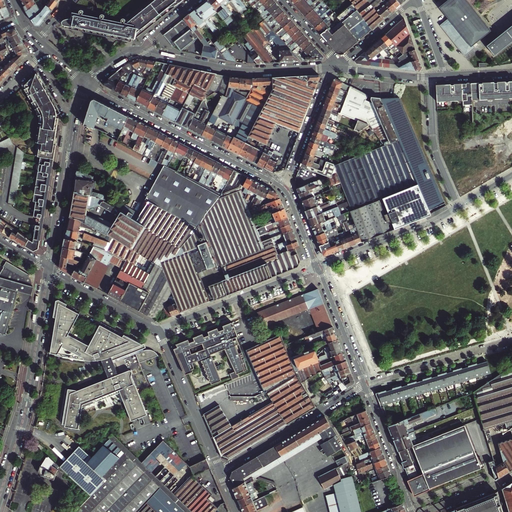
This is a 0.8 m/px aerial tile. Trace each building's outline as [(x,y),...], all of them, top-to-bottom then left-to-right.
[(39,0),(38,0),(35,0),(34,2),(33,0),(32,0),(24,6),(26,11),(32,19),(41,11),(45,7),(39,0)] [(38,0),(39,0),(45,7),(41,11),(32,19),(36,25),(40,25),(58,3),(54,0),(38,0)] [(183,0),(155,0),(131,19),(127,23),(125,23),(126,21),(126,20),(126,19),(125,18),(124,18),(122,18),(122,19),(122,20),(122,22),(110,20),(104,19),(105,17),(105,16),(105,15),(104,14),(103,14),(102,14),(101,15),(101,16),(101,17),(101,18),(89,16),(83,14),(84,13),(84,12),(84,11),(84,10),(83,10),(82,10),(81,10),(80,11),(80,12),(81,14),(72,12),(71,17),(74,17),(74,19),(71,19),(67,19),(64,20),(62,22),(62,23),(63,24),(64,25),(65,25),(97,32),(130,38),(131,38),(132,37),(135,37),(136,38),(137,33),(166,9),(169,7),(175,6),(175,2),(177,1),(179,3),(183,0)] [(207,0),(196,9),(207,23),(214,32),(217,29),(211,22),(210,22),(208,19),(217,12),(207,0)] [(217,0),(207,0),(217,12),(225,22),(228,20),(218,7),(221,5),(217,0)] [(227,0),(217,0),(221,5),(228,13),(230,12),(231,11),(224,3),(227,0)] [(246,12),(236,0),(227,0),(229,2),(231,1),(232,3),(236,7),(240,12),(243,15),(246,12)] [(236,0),(246,12),(248,10),(245,6),(246,6),(241,0),(236,0)] [(268,0),(259,0),(259,1),(255,4),(253,6),(257,11),(258,10),(256,8),(258,6),(260,5),(261,3),(263,5),(268,0)] [(267,10),(276,2),(273,0),(268,0),(263,5),(261,7),(259,8),(258,10),(257,11),(261,15),(262,14),(260,12),(263,10),(265,8),(267,10)] [(300,0),(295,5),(298,9),(308,0),(300,0)] [(308,0),(298,9),(302,13),(313,3),(310,0),(308,0)] [(380,15),(370,3),(367,0),(350,0),(353,3),(357,9),(372,29),(384,19),(380,15)] [(373,0),(370,3),(380,15),(382,13),(386,18),(392,12),(382,0),(381,0),(373,0)] [(382,0),(392,12),(397,8),(389,0),(387,2),(385,0),(384,0),(382,0)] [(389,0),(397,8),(401,5),(396,0),(389,0)] [(466,0),(447,0),(439,7),(448,19),(440,25),(465,56),(475,48),(473,45),(478,42),(491,31),(466,0)] [(271,14),(280,7),(276,2),(267,10),(264,12),(262,14),(261,15),(264,20),(265,20),(266,19),(264,17),(267,15),(269,12),(271,14)] [(302,13),(305,16),(316,6),(313,3),(302,13)] [(353,3),(344,11),(348,17),(357,9),(353,3)] [(0,20),(9,16),(10,14),(6,6),(1,8),(0,9),(0,20)] [(316,6),(305,16),(308,20),(320,10),(316,6)] [(275,19),(284,11),(280,7),(271,14),(268,17),(266,19),(265,20),(269,24),(270,23),(268,21),(274,17),(275,19)] [(201,28),(207,23),(196,9),(190,14),(197,22),(201,28)] [(344,54),(372,29),(357,9),(348,17),(344,11),(337,16),(339,19),(335,22),(333,24),(330,27),(321,34),(324,38),(338,53),(339,54),(340,55),(342,55),(343,54),(344,54)] [(320,10),(308,20),(312,24),(323,14),(320,10)] [(288,16),(284,11),(275,19),(270,23),(269,24),(273,29),(276,26),(275,24),(278,21),(279,23),(288,16)] [(329,16),(332,19),(333,20),(335,22),(339,19),(337,16),(334,12),(330,15),(329,16)] [(190,14),(184,19),(198,36),(201,40),(202,39),(203,40),(205,38),(208,42),(209,41),(210,40),(205,33),(203,34),(197,27),(194,24),(197,22),(190,14)] [(323,14),(312,24),(315,28),(327,18),(323,14)] [(292,20),(288,16),(279,23),(276,26),(273,29),(275,32),(282,26),(283,28),(292,20)] [(315,28),(318,31),(323,28),(322,27),(326,23),(326,22),(327,21),(327,22),(330,19),(331,20),(332,19),(329,16),(327,18),(315,28)] [(404,18),(386,34),(398,48),(399,50),(401,52),(403,54),(409,50),(409,51),(415,49),(404,18)] [(198,36),(184,19),(179,23),(164,35),(172,45),(175,42),(177,45),(181,50),(198,36)] [(275,32),(273,29),(269,24),(265,20),(264,20),(257,25),(270,41),(273,39),(277,45),(279,44),(280,62),(301,61),(300,59),(297,56),(295,54),(293,52),(291,50),(289,47),(287,45),(285,43),(283,41),(281,38),(279,36),(277,34),(275,32)] [(287,32),(296,25),(292,20),(283,28),(277,34),(279,36),(283,33),(286,30),(287,32)] [(318,31),(321,34),(330,27),(327,24),(326,23),(322,27),(323,28),(318,31)] [(257,25),(257,26),(251,30),(244,36),(248,41),(265,63),(275,62),(263,47),(270,41),(257,25)] [(291,37),(300,29),(296,25),(287,32),(285,35),(281,38),(283,41),(290,35),(291,37)] [(511,25),(487,45),(495,55),(511,41),(511,25)] [(4,40),(18,33),(16,28),(13,28),(1,33),(4,40)] [(295,41),(304,34),(300,29),(291,37),(285,43),(287,45),(294,40),(295,41)] [(8,51),(24,43),(21,38),(18,33),(4,40),(6,42),(8,41),(10,45),(6,47),(8,51)] [(300,46),(308,39),(304,34),(295,41),(289,47),(291,50),(294,47),(298,44),(300,46)] [(386,34),(381,38),(389,46),(391,45),(395,50),(398,48),(386,34)] [(202,55),(227,60),(214,44),(212,46),(210,45),(210,44),(209,44),(208,42),(205,38),(203,40),(202,39),(201,40),(204,44),(202,55)] [(381,38),(377,42),(386,52),(388,54),(389,55),(392,53),(387,48),(389,46),(381,38)] [(214,44),(227,60),(237,62),(227,49),(219,39),(214,44)] [(312,43),(308,39),(300,46),(296,49),(293,52),(295,54),(298,52),(300,50),(302,49),(304,51),(312,43)] [(251,51),(249,52),(258,63),(265,63),(248,41),(245,43),(251,51)] [(377,42),(373,45),(382,55),(386,52),(377,42)] [(17,51),(17,52),(26,47),(24,43),(8,51),(8,52),(9,52),(10,52),(11,53),(9,54),(10,55),(11,54),(17,51)] [(309,54),(316,48),(312,43),(304,51),(302,52),(300,54),(297,56),(300,59),(306,53),(308,55),(309,54)] [(369,48),(378,58),(382,55),(373,45),(369,48)] [(3,54),(8,52),(8,51),(6,47),(5,46),(2,47),(0,47),(0,54),(3,60),(3,59),(5,58),(4,56),(3,54)] [(18,65),(24,59),(29,55),(29,52),(26,47),(17,52),(17,51),(11,54),(14,57),(12,59),(18,65)] [(309,54),(311,56),(317,56),(317,60),(323,60),(324,57),(316,48),(309,54)] [(378,58),(369,48),(366,51),(371,58),(372,59),(373,59),(375,61),(378,58)] [(419,59),(415,49),(409,51),(410,53),(412,56),(414,61),(419,59)] [(252,63),(258,63),(249,52),(248,51),(248,63),(252,63)] [(366,62),(371,58),(366,51),(361,56),(366,62)] [(414,61),(412,56),(409,57),(411,61),(416,71),(420,71),(422,67),(419,59),(414,61)] [(16,68),(18,65),(12,59),(7,57),(5,58),(6,59),(4,60),(8,63),(14,70),(16,68)] [(140,65),(139,58),(131,61),(135,67),(140,65)] [(147,67),(149,59),(140,58),(139,58),(140,65),(141,65),(147,67)] [(370,65),(379,67),(380,59),(378,58),(375,61),(370,65)] [(157,61),(149,59),(147,67),(153,68),(157,61)] [(389,68),(401,69),(399,67),(393,60),(390,60),(389,68)] [(12,71),(14,70),(8,63),(6,65),(2,61),(0,61),(0,63),(10,73),(12,71)] [(416,71),(411,61),(399,67),(401,69),(416,71)] [(8,75),(10,73),(0,63),(0,71),(6,77),(8,75)] [(166,63),(162,70),(166,72),(170,64),(166,63)] [(190,93),(202,70),(170,64),(166,72),(162,80),(166,82),(173,85),(177,87),(190,93)] [(122,77),(115,90),(121,93),(126,83),(129,79),(127,78),(128,76),(127,76),(128,74),(127,72),(122,67),(117,71),(120,76),(122,77)] [(146,91),(143,89),(137,101),(148,107),(162,80),(166,72),(162,70),(158,78),(152,90),(147,88),(146,91)] [(202,70),(190,93),(195,96),(203,101),(209,96),(212,93),(223,96),(226,96),(229,86),(231,76),(202,70)] [(120,76),(117,71),(104,82),(104,85),(115,90),(122,77),(120,76)] [(61,112),(55,102),(48,88),(39,72),(37,73),(40,79),(46,89),(46,90),(46,91),(45,92),(46,94),(48,93),(52,99),(55,104),(59,109),(59,112),(59,113),(61,113),(61,112)] [(55,137),(56,135),(58,124),(59,118),(57,118),(59,114),(59,113),(57,114),(59,109),(55,104),(52,99),(48,93),(46,94),(45,92),(46,91),(46,90),(46,89),(40,79),(37,73),(35,79),(33,77),(25,85),(27,89),(28,91),(32,97),(36,105),(39,110),(40,113),(41,115),(41,117),(42,120),(42,123),(40,134),(38,143),(40,143),(39,152),(38,157),(41,157),(54,159),(56,145),(52,145),(53,142),(54,142),(55,142),(55,141),(55,140),(55,139),(55,137)] [(136,80),(127,97),(137,101),(143,89),(143,88),(138,85),(137,85),(141,77),(138,75),(136,80)] [(276,123),(300,132),(320,77),(319,75),(273,77),(273,88),(258,116),(276,123)] [(231,76),(229,86),(240,88),(241,77),(231,76)] [(245,142),(248,135),(258,116),(273,88),(273,77),(253,78),(253,86),(251,89),(248,95),(247,97),(236,119),(241,122),(233,137),(228,148),(239,154),(245,142)] [(333,79),(331,85),(347,91),(347,92),(348,93),(351,86),(336,78),(333,79)] [(121,93),(127,97),(136,80),(133,79),(130,85),(126,83),(121,93)] [(162,80),(148,107),(155,111),(162,97),(159,95),(166,82),(162,80)] [(511,80),(471,83),(471,100),(511,98),(511,80)] [(471,100),(471,83),(462,84),(463,101),(463,105),(472,104),(471,100)] [(463,101),(462,84),(436,85),(437,102),(463,101)] [(331,85),(329,90),(343,96),(344,93),(347,95),(348,93),(347,92),(347,91),(331,85)] [(226,96),(223,96),(220,102),(210,120),(210,121),(215,124),(219,117),(229,98),(232,99),(235,91),(239,93),(240,88),(229,86),(226,96)] [(399,140),(413,129),(398,94),(381,98),(372,97),(372,99),(373,103),(376,109),(364,104),(366,100),(368,95),(351,86),(348,93),(347,95),(346,97),(344,103),(342,108),(341,111),(340,113),(358,120),(354,130),(359,131),(369,125),(384,146),(399,140)] [(162,114),(176,121),(190,93),(177,87),(175,89),(170,99),(170,100),(169,102),(162,114)] [(38,143),(40,134),(42,123),(42,120),(41,117),(41,115),(40,113),(39,110),(36,105),(32,97),(28,91),(27,89),(25,89),(33,103),(38,111),(39,114),(40,118),(40,123),(36,142),(38,143)] [(329,90),(327,96),(337,100),(338,97),(344,99),(343,102),(344,103),(346,97),(343,96),(329,90)] [(242,94),(239,93),(235,91),(232,99),(229,98),(219,117),(228,121),(233,123),(236,119),(247,97),(242,94)] [(190,93),(176,121),(188,128),(196,114),(187,109),(195,96),(190,93)] [(209,96),(220,102),(223,96),(212,93),(209,96)] [(337,100),(327,96),(325,101),(342,108),(344,103),(343,102),(341,101),(340,103),(336,102),(337,100)] [(155,111),(159,113),(166,99),(162,97),(155,111)] [(159,113),(162,114),(169,102),(167,101),(168,98),(167,97),(166,99),(159,113)] [(104,113),(101,111),(105,103),(94,98),(92,100),(89,109),(100,113),(99,114),(103,115),(104,113)] [(373,103),(366,100),(364,104),(376,109),(373,103)] [(204,101),(203,101),(196,114),(188,128),(202,135),(210,121),(210,120),(206,118),(207,115),(206,114),(203,105),(204,101)] [(325,101),(323,107),(336,112),(337,109),(341,111),(342,108),(325,101)] [(109,122),(116,109),(105,103),(101,111),(104,113),(105,114),(102,119),(109,122)] [(336,112),(323,107),(319,115),(329,119),(330,116),(331,114),(335,115),(334,117),(334,119),(337,120),(340,113),(336,112)] [(100,113),(89,109),(86,117),(97,120),(98,118),(102,119),(105,114),(104,113),(103,115),(99,114),(100,113)] [(122,129),(129,116),(116,109),(109,122),(122,129)] [(319,115),(317,120),(327,124),(328,121),(329,119),(319,115)] [(132,135),(139,121),(129,116),(122,129),(121,132),(125,135),(123,139),(120,137),(120,136),(119,135),(117,140),(127,145),(132,135)] [(258,140),(260,141),(262,142),(267,145),(270,139),(276,123),(258,116),(248,135),(250,136),(253,138),(255,139),(258,140)] [(90,127),(94,129),(97,120),(86,117),(84,124),(87,126),(90,127)] [(317,120),(316,124),(331,130),(333,126),(327,124),(317,120)] [(138,138),(145,124),(139,121),(132,135),(138,138)] [(211,140),(217,129),(214,127),(215,124),(210,121),(202,135),(211,140)] [(137,150),(149,126),(145,124),(138,138),(133,148),(137,150)] [(316,124),(314,130),(328,135),(329,136),(331,130),(316,124)] [(161,146),(167,135),(149,126),(137,150),(155,159),(156,156),(161,146)] [(222,145),(228,134),(217,129),(211,140),(222,145)] [(399,140),(429,210),(445,203),(413,129),(399,140)] [(328,135),(314,130),(312,135),(327,141),(329,137),(327,136),(328,135)] [(228,134),(222,145),(228,148),(233,137),(228,134)] [(167,152),(174,139),(167,135),(161,146),(164,147),(159,158),(156,156),(155,159),(161,162),(164,157),(167,152)] [(327,141),(312,135),(310,140),(324,146),(324,144),(326,145),(327,141)] [(245,142),(239,154),(244,157),(250,144),(253,138),(250,136),(247,143),(245,142)] [(168,166),(180,142),(174,139),(167,152),(170,154),(168,159),(164,157),(161,162),(165,164),(168,166)] [(244,157),(248,159),(254,147),(258,140),(255,139),(252,145),(250,144),(244,157)] [(324,146),(310,140),(308,146),(320,150),(321,151),(322,150),(323,150),(324,148),(323,147),(324,146)] [(352,216),(353,220),(356,227),(358,232),(362,242),(374,237),(368,223),(372,221),(366,205),(379,200),(391,230),(430,215),(431,214),(429,210),(399,140),(384,146),(334,165),(341,182),(350,206),(352,210),(344,213),(346,218),(352,216)] [(248,159),(253,161),(259,149),(261,145),(262,142),(260,141),(256,148),(254,147),(248,159)] [(177,159),(180,152),(185,155),(190,147),(180,142),(168,166),(178,171),(181,164),(182,162),(177,159)] [(253,161),(257,164),(263,153),(265,149),(266,146),(267,145),(262,142),(261,145),(263,146),(261,150),(259,149),(253,161)] [(305,152),(317,157),(318,158),(320,159),(323,152),(321,151),(320,150),(308,146),(305,152)] [(184,164),(186,165),(195,149),(190,147),(185,155),(182,162),(181,164),(184,165),(184,164)] [(193,165),(199,152),(195,149),(186,165),(186,166),(191,168),(193,165)] [(273,153),(265,167),(272,171),(281,155),(274,150),(273,153)] [(268,155),(263,153),(257,164),(265,167),(273,153),(270,151),(268,155)] [(185,155),(180,152),(177,159),(182,162),(185,155)] [(198,169),(205,155),(199,152),(193,165),(196,167),(193,172),(190,171),(187,176),(193,179),(196,174),(198,169)] [(303,158),(317,162),(318,158),(317,157),(305,152),(303,158)] [(200,171),(198,175),(196,174),(193,179),(199,181),(211,158),(205,155),(198,169),(200,171)] [(53,165),(54,159),(41,157),(40,164),(50,166),(53,167),(53,166),(52,166),(52,165),(53,165)] [(204,180),(207,173),(210,175),(217,161),(211,158),(199,181),(205,184),(206,182),(204,180)] [(303,158),(301,162),(323,170),(325,165),(319,163),(317,162),(303,158)] [(214,180),(216,176),(222,164),(217,161),(210,175),(206,182),(205,184),(210,187),(212,183),(213,182),(212,181),(210,184),(209,183),(211,181),(212,178),(214,180)] [(325,165),(323,170),(301,162),(300,165),(324,174),(326,176),(328,182),(330,186),(341,182),(334,165),(333,164),(326,161),(325,165)] [(49,173),(50,166),(40,164),(39,172),(48,173),(49,173)] [(165,164),(146,198),(150,200),(174,213),(198,227),(201,222),(204,218),(206,214),(209,210),(222,193),(219,191),(216,190),(210,187),(205,184),(199,181),(193,179),(187,176),(178,171),(168,166),(165,164)] [(214,180),(213,182),(212,183),(210,187),(216,190),(228,167),(222,164),(216,176),(214,180)] [(229,179),(234,170),(228,167),(216,190),(219,191),(221,188),(221,187),(222,186),(223,186),(226,180),(225,178),(226,177),(229,179)] [(77,170),(76,178),(94,180),(94,176),(81,170),(77,170)] [(225,188),(237,184),(242,174),(234,170),(229,179),(225,188)] [(37,179),(50,181),(50,176),(51,176),(51,175),(50,175),(50,174),(51,174),(51,173),(49,173),(48,173),(39,172),(37,179)] [(209,210),(206,214),(204,218),(201,222),(198,227),(174,213),(150,200),(137,220),(122,210),(112,226),(111,229),(110,228),(106,235),(113,239),(156,264),(162,267),(172,291),(174,297),(180,313),(241,289),(286,272),(298,267),(301,261),(298,253),(291,256),(289,250),(288,250),(282,253),(278,255),(276,249),(271,238),(262,242),(260,236),(257,229),(256,226),(251,213),(249,209),(248,207),(248,205),(245,198),(242,190),(242,189),(244,186),(248,177),(242,174),(237,184),(225,188),(222,193),(209,210)] [(245,198),(254,180),(248,177),(244,186),(246,187),(244,190),(242,189),(242,190),(245,198)] [(94,180),(76,178),(75,191),(99,197),(105,201),(107,197),(105,197),(105,194),(94,192),(96,181),(94,180)] [(48,186),(49,187),(50,182),(49,182),(50,181),(37,179),(36,187),(48,188),(48,186)] [(253,196),(260,183),(254,180),(245,198),(248,205),(250,201),(249,200),(250,198),(251,196),(253,196)] [(312,188),(299,193),(302,201),(314,196),(331,189),(330,186),(328,182),(312,188)] [(257,201),(265,185),(260,183),(253,196),(254,197),(249,206),(250,206),(252,206),(252,205),(255,206),(257,201)] [(310,183),(297,188),(299,193),(312,188),(310,183)] [(264,201),(265,199),(271,188),(265,185),(257,201),(262,204),(264,201)] [(35,194),(47,196),(48,190),(47,190),(48,188),(36,187),(35,194)] [(270,200),(271,199),(272,201),(280,198),(279,195),(277,191),(271,188),(265,199),(268,201),(270,200)] [(99,197),(75,191),(70,216),(79,218),(86,222),(87,215),(88,211),(100,205),(113,212),(116,207),(111,205),(105,201),(99,197)] [(47,201),(46,201),(47,196),(35,194),(34,202),(36,202),(45,203),(45,201),(47,202),(47,201)] [(316,200),(314,196),(302,201),(306,210),(324,203),(322,198),(316,200)] [(282,203),(280,198),(272,201),(265,203),(262,204),(255,207),(256,211),(257,212),(267,208),(268,209),(282,203)] [(324,203),(306,210),(309,218),(323,212),(322,209),(337,203),(335,199),(324,203)] [(374,237),(391,230),(379,200),(366,205),(372,221),(368,223),(374,237)] [(44,211),(45,206),(46,206),(46,205),(45,205),(45,203),(36,202),(35,209),(44,211)] [(258,215),(259,219),(268,215),(284,208),(282,203),(268,209),(268,211),(258,215)] [(338,206),(323,212),(309,218),(312,226),(326,220),(324,215),(334,211),(335,215),(331,216),(332,218),(334,217),(338,216),(341,215),(339,210),(338,206)] [(352,210),(350,206),(339,210),(341,215),(344,213),(352,210)] [(262,222),(263,223),(256,226),(257,229),(288,216),(284,208),(268,215),(269,219),(262,222)] [(44,216),(44,211),(35,209),(34,217),(44,218),(43,218),(43,217),(44,217),(44,216)] [(340,219),(342,219),(343,222),(347,220),(346,218),(344,213),(341,215),(338,216),(340,219)] [(106,235),(110,228),(99,223),(100,221),(87,215),(86,222),(106,235)] [(86,222),(79,218),(70,216),(67,229),(87,233),(107,242),(110,243),(113,239),(106,235),(86,222)] [(275,226),(276,229),(291,223),(288,216),(257,229),(260,236),(269,232),(272,231),(271,228),(275,226)] [(332,218),(326,220),(312,226),(314,231),(331,224),(330,222),(333,221),(334,222),(335,221),(334,217),(332,218)] [(111,229),(112,226),(100,221),(99,223),(110,228),(111,229)] [(2,233),(25,246),(29,240),(29,239),(7,223),(2,233)] [(279,233),(282,232),(283,233),(293,229),(291,223),(276,229),(272,231),(269,232),(270,235),(278,232),(279,233)] [(337,225),(332,227),(331,224),(314,231),(316,235),(336,227),(337,227),(337,225)] [(338,233),(336,227),(316,235),(318,241),(334,235),(338,233)] [(348,235),(346,236),(347,237),(350,246),(356,244),(350,229),(350,228),(346,230),(346,231),(347,231),(348,234),(347,235),(348,235)] [(357,232),(355,233),(354,228),(350,229),(356,244),(362,242),(358,232),(357,232)] [(107,242),(87,233),(67,229),(65,238),(77,240),(78,237),(94,242),(106,246),(107,242)] [(295,235),(293,229),(283,233),(282,234),(283,237),(285,239),(295,235)] [(347,237),(343,238),(341,232),(339,233),(345,248),(350,246),(347,237)] [(339,251),(345,248),(339,233),(338,233),(334,235),(335,238),(337,237),(339,241),(337,241),(335,242),(339,251)] [(275,237),(271,238),(276,249),(298,241),(295,235),(285,239),(285,240),(277,243),(276,240),(275,237)] [(334,235),(318,241),(320,245),(332,240),(334,240),(336,239),(335,238),(334,235)] [(34,237),(33,243),(29,240),(25,246),(34,252),(38,250),(40,241),(40,240),(40,238),(34,237)] [(77,240),(65,238),(64,247),(81,250),(85,251),(87,252),(90,254),(93,246),(92,246),(90,245),(88,248),(85,247),(82,246),(83,242),(77,240)] [(125,261),(150,274),(156,264),(113,239),(110,243),(108,247),(106,251),(125,261)] [(332,240),(320,245),(322,251),(331,247),(330,245),(333,243),(332,240)] [(295,248),(299,246),(298,241),(276,249),(278,255),(282,253),(281,251),(287,248),(288,250),(289,250),(295,248)] [(105,251),(106,246),(94,242),(92,246),(93,246),(105,251)] [(330,245),(331,247),(322,251),(323,255),(326,256),(339,251),(335,242),(333,243),(330,245)] [(106,251),(105,251),(93,246),(90,254),(89,255),(96,259),(84,282),(96,288),(108,265),(110,262),(111,260),(122,266),(125,261),(106,251)] [(81,250),(64,247),(62,256),(74,259),(76,255),(82,258),(85,251),(81,250)] [(291,256),(298,253),(295,248),(289,250),(291,256)] [(82,258),(81,259),(80,262),(72,275),(84,282),(96,259),(89,255),(90,254),(87,252),(85,255),(83,258),(82,258)] [(75,259),(74,259),(62,256),(59,267),(61,269),(72,275),(80,262),(75,259)] [(24,271),(13,264),(6,260),(3,266),(4,266),(0,272),(0,333),(6,335),(18,291),(18,290),(25,291),(26,285),(33,286),(33,284),(32,281),(30,277),(29,275),(30,274),(24,271)] [(122,268),(117,276),(130,282),(126,290),(120,300),(140,311),(150,293),(142,289),(150,274),(125,261),(122,266),(122,268)] [(156,320),(168,298),(172,291),(162,267),(156,264),(150,274),(142,289),(150,293),(140,311),(156,320)] [(109,266),(108,265),(96,288),(97,289),(109,266)] [(126,290),(130,282),(117,276),(108,294),(120,301),(120,300),(126,290)] [(18,290),(18,291),(32,295),(33,286),(26,285),(25,291),(18,290)] [(333,326),(319,290),(317,292),(315,295),(312,295),(312,293),(311,291),(259,312),(264,326),(301,312),(301,309),(304,309),(305,311),(307,313),(308,314),(310,314),(311,313),(319,332),(333,326)] [(170,305),(169,306),(170,310),(173,316),(180,313),(174,297),(171,299),(173,304),(170,305)] [(57,318),(51,353),(56,354),(58,355),(62,347),(84,359),(84,360),(85,360),(89,361),(92,361),(94,361),(96,360),(100,360),(102,360),(109,378),(79,390),(69,388),(63,424),(66,424),(66,426),(79,428),(83,407),(95,402),(94,400),(120,390),(121,392),(132,420),(139,417),(141,423),(142,424),(143,424),(144,424),(145,423),(145,422),(145,421),(143,416),(140,409),(145,407),(132,375),(132,374),(133,373),(133,372),(132,372),(132,371),(131,371),(131,370),(130,370),(126,359),(125,359),(136,354),(145,351),(142,345),(143,344),(111,327),(110,328),(105,325),(105,324),(102,322),(100,325),(89,346),(69,335),(80,314),(66,307),(68,304),(59,300),(57,301),(56,303),(54,317),(57,318)] [(231,372),(234,379),(241,376),(240,372),(249,368),(244,351),(237,336),(239,335),(234,321),(195,337),(196,340),(197,343),(203,341),(203,342),(206,348),(193,353),(191,347),(178,352),(183,365),(194,361),(194,360),(200,358),(199,357),(205,355),(207,361),(213,358),(212,354),(226,349),(237,370),(231,372)] [(336,332),(333,326),(319,332),(304,337),(305,340),(312,337),(312,339),(321,335),(322,338),(336,332)] [(308,349),(309,351),(338,339),(336,332),(322,338),(323,340),(315,344),(315,346),(308,349)] [(297,374),(295,370),(290,358),(288,351),(281,335),(247,350),(250,357),(249,357),(264,392),(297,374)] [(177,352),(178,352),(191,347),(203,342),(203,341),(197,343),(196,340),(191,342),(190,339),(178,343),(179,346),(175,348),(177,352)] [(338,339),(309,351),(306,352),(293,357),(290,358),(295,370),(343,351),(338,339)] [(56,354),(56,355),(84,360),(84,359),(62,347),(58,355),(56,354)] [(136,354),(139,363),(143,361),(151,358),(155,357),(158,355),(157,354),(154,352),(151,350),(149,350),(148,350),(145,351),(136,354)] [(323,369),(347,360),(343,351),(295,370),(297,374),(300,383),(321,370),(323,369)] [(194,361),(183,365),(186,374),(194,371),(193,368),(195,368),(193,362),(202,359),(212,383),(222,380),(213,358),(207,361),(205,355),(199,357),(200,358),(194,360),(194,361)] [(335,372),(349,367),(347,360),(323,369),(321,370),(325,376),(330,374),(329,371),(334,369),(334,371),(333,372),(334,373),(335,372)] [(401,385),(394,386),(392,387),(392,388),(390,389),(386,390),(386,389),(376,393),(378,399),(381,405),(383,412),(386,411),(382,403),(491,375),(487,363),(478,365),(478,364),(468,367),(468,368),(462,370),(462,368),(453,371),(453,372),(449,373),(447,373),(447,372),(438,375),(438,376),(432,377),(432,376),(425,378),(422,379),(423,380),(416,381),(416,380),(413,381),(407,383),(407,384),(401,386),(401,385)] [(511,366),(474,393),(478,406),(487,434),(491,433),(490,428),(506,423),(508,431),(511,430),(511,429),(511,439),(499,443),(504,462),(496,467),(494,460),(489,462),(491,466),(492,466),(496,480),(511,470),(511,366)] [(352,373),(349,367),(335,372),(336,375),(331,377),(330,374),(325,376),(329,382),(338,379),(341,377),(352,373)] [(355,381),(352,373),(341,377),(344,381),(348,388),(354,384),(355,381)] [(297,374),(264,392),(264,393),(266,392),(271,403),(273,402),(282,396),(302,385),(300,383),(297,374)] [(302,385),(282,396),(295,419),(316,407),(302,385)] [(94,400),(95,402),(121,392),(120,390),(94,400)] [(273,402),(287,424),(295,419),(282,396),(273,402)] [(273,402),(271,403),(229,427),(219,405),(203,414),(222,457),(228,459),(287,424),(273,402)] [(435,408),(389,426),(394,439),(414,431),(415,431),(412,423),(421,419),(422,421),(423,420),(427,418),(427,417),(437,413),(435,408)] [(369,416),(366,410),(354,415),(355,419),(353,420),(354,422),(369,416)] [(335,436),(337,435),(325,415),(233,471),(231,477),(236,487),(233,488),(243,511),(253,511),(268,505),(264,496),(256,499),(253,493),(255,492),(250,483),(257,479),(255,476),(245,482),(243,479),(320,432),(325,441),(321,443),(324,447),(322,449),(324,453),(327,451),(329,455),(342,446),(335,436)] [(371,422),(369,416),(354,422),(353,420),(352,416),(350,417),(348,418),(353,429),(371,422)] [(373,427),(371,422),(353,429),(355,435),(360,433),(373,427)] [(477,455),(465,425),(434,437),(430,438),(428,439),(429,440),(426,442),(423,443),(417,446),(411,447),(411,446),(399,450),(403,461),(404,464),(406,464),(407,467),(405,467),(405,468),(410,479),(411,481),(416,480),(416,479),(477,455)] [(375,433),(373,427),(360,433),(361,436),(362,438),(375,433)] [(361,436),(360,433),(355,435),(353,429),(351,430),(355,438),(361,436)] [(414,431),(394,439),(399,450),(411,446),(428,439),(430,438),(429,435),(418,439),(414,431)] [(377,437),(375,433),(362,438),(361,438),(362,441),(367,439),(368,441),(377,437)] [(102,449),(93,458),(88,463),(102,475),(127,448),(113,434),(101,448),(102,449)] [(365,447),(379,442),(377,437),(368,441),(363,443),(364,445),(365,447)] [(428,439),(411,446),(411,447),(417,446),(423,443),(426,442),(429,440),(428,439)] [(179,454),(164,440),(142,462),(174,493),(192,476),(210,467),(206,458),(190,466),(178,454),(179,454)] [(347,444),(351,450),(358,447),(355,441),(347,444)] [(370,451),(381,446),(379,442),(365,447),(366,449),(366,450),(369,449),(370,451)] [(372,458),(384,453),(381,446),(370,451),(367,452),(355,457),(357,464),(364,461),(363,458),(368,456),(368,455),(371,454),(372,458)] [(75,452),(88,463),(93,458),(80,447),(75,452)] [(351,450),(354,455),(355,457),(367,452),(366,450),(366,449),(364,450),(364,451),(361,452),(358,447),(351,450)] [(193,511),(174,493),(142,462),(127,448),(102,475),(106,479),(90,496),(75,511),(73,510),(71,511),(193,511)] [(61,468),(85,491),(90,496),(106,479),(102,475),(88,463),(75,452),(61,468)] [(367,465),(385,458),(384,453),(372,458),(368,459),(369,461),(365,463),(364,461),(357,464),(358,469),(363,467),(367,465)] [(56,474),(60,467),(47,455),(47,456),(46,455),(45,458),(42,465),(41,465),(39,470),(41,474),(41,475),(54,480),(56,475),(56,474)] [(347,455),(336,460),(339,466),(340,466),(349,461),(348,457),(347,455)] [(449,480),(485,466),(481,456),(478,457),(477,455),(416,479),(416,480),(411,481),(412,485),(416,495),(424,491),(449,480)] [(367,465),(369,468),(375,466),(377,469),(388,464),(385,458),(367,465)] [(388,464),(377,469),(379,473),(390,469),(388,464)] [(318,476),(325,490),(334,485),(342,481),(341,479),(340,476),(337,470),(336,468),(318,476)] [(392,474),(390,469),(379,473),(381,479),(392,474)] [(346,476),(341,479),(342,481),(334,485),(341,511),(361,511),(352,475),(346,476)] [(211,495),(192,476),(174,493),(193,511),(212,511),(217,507),(208,498),(211,495)] [(412,485),(411,481),(410,479),(408,480),(414,495),(416,495),(412,485)] [(511,511),(511,483),(503,489),(510,511),(511,511)] [(90,496),(85,491),(84,491),(83,491),(68,506),(73,510),(75,511),(90,496)] [(501,511),(503,511),(497,492),(457,508),(458,511),(501,511)] [(326,496),(330,511),(340,511),(336,494),(326,496)] [(393,511),(405,508),(403,503),(397,505),(379,511),(393,511)]
